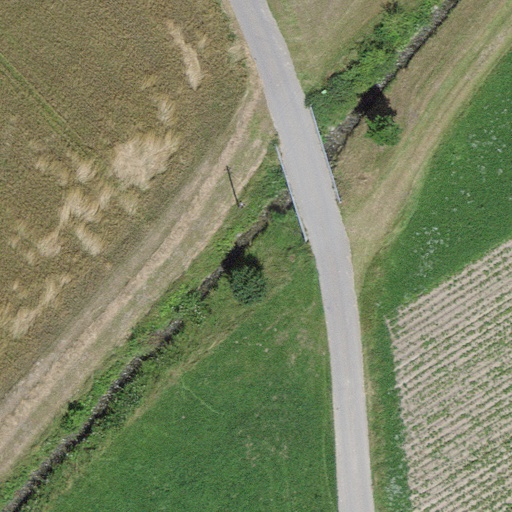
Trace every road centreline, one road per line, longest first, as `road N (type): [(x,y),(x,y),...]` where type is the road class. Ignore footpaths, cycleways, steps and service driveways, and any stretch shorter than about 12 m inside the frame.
road 1 (unclassified): [(248,0),(337,277),(359,511)]
road 2 (track): [(297,143),(409,0)]
